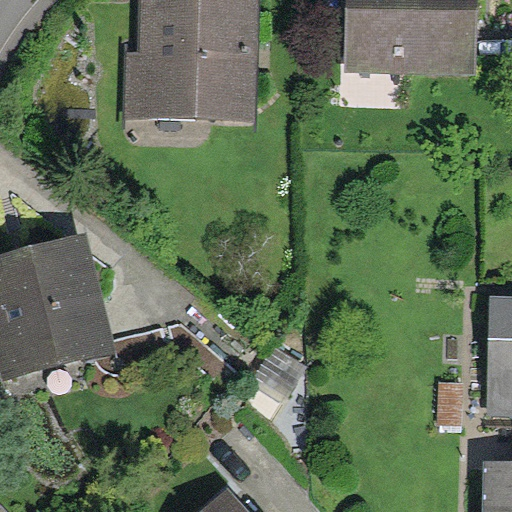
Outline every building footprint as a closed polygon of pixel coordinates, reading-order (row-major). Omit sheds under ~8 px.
[(475,0),(353,0),(348,83),(470,89),(472,63),(474,20),(475,0)] [(251,8),(144,6),(142,69),(124,69),(123,137),(247,139),(251,8)] [(76,243),(0,258),(0,374),(99,355),(76,243)] [(511,309),(478,309),(477,413),(511,414),(511,309)] [(511,511),(511,469),(478,470),(477,511),(511,511)] [(223,511),(212,500),(200,511),(223,511)]
